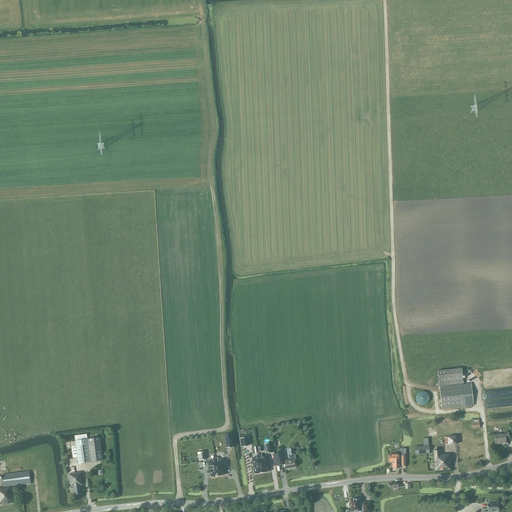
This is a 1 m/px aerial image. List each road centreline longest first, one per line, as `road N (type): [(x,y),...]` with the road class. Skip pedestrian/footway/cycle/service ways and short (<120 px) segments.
road 1 (track): [(201,12),(211,117),(204,153),(220,261),(229,428),(174,441),(179,502)]
road 2 (track): [(435,412),(434,390),(407,384),(394,314),(384,0)]
road 3 (unclassified): [(81,511),(456,476),(511,462)]
road 4 (track): [(488,470),(481,408),(419,408),(407,384)]
